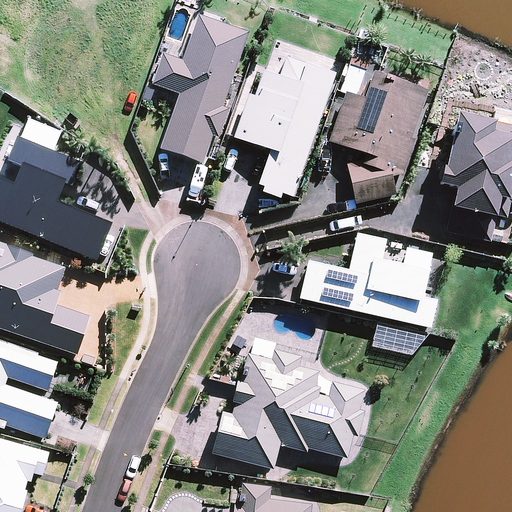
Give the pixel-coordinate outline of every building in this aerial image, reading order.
[(163,153),(205,168),(215,140),(221,142),(231,114),(225,112),(251,38),(201,20),(185,65),(166,58),(155,89),(183,99),(163,153)] [(288,63),(281,82),(301,89),(308,70),(288,63)] [(351,65),(341,91),(356,96),(366,71),(351,65)] [(285,199),(295,202),(339,79),(308,68),(308,70),(301,89),(281,82),(265,77),(257,101),(252,99),(236,143),(272,156),(260,190),(266,192),(264,198),(283,204),(285,199)] [(359,209),(399,199),(394,181),(405,179),(417,144),(415,143),(431,96),(381,78),(377,77),(367,104),(349,97),(331,147),(368,160),(366,165),(349,169),(359,209)] [(489,128),(457,121),(446,175),(443,174),(439,192),(456,196),(447,238),(492,247),(498,221),(509,223),(511,207),(511,130),(490,126),(489,128)] [(115,230),(59,207),(67,189),(74,192),(83,168),(20,142),(10,166),(24,171),(16,190),(0,183),(0,225),(100,266),(115,230)] [(310,266),(302,304),(432,333),(438,306),(424,302),(433,259),(408,253),(404,270),(384,266),(389,245),(359,238),(350,275),(310,266)] [(0,332),(80,360),(93,322),(58,310),(63,297),(60,295),(67,273),(35,262),(36,259),(0,246),(0,332)] [(0,427),(48,444),(61,407),(8,389),(11,382),(50,396),(60,367),(0,346),(0,427)] [(225,417),(214,459),(276,475),(282,450),(310,456),(310,453),(349,463),(355,440),(361,442),(367,416),(361,414),(366,394),(335,386),(331,402),(321,399),(323,392),(318,391),(321,376),(301,371),(303,361),(276,355),(274,364),(249,358),(242,387),(239,386),(238,389),(233,407),(236,408),(234,419),(225,417)] [(0,511),(24,511),(29,495),(28,495),(30,486),(34,487),(37,478),(46,481),(52,457),(0,442),(0,511)] [(314,511),(315,509),(272,503),(274,491),(244,488),(241,510),(238,510),(237,511),(314,511)]
